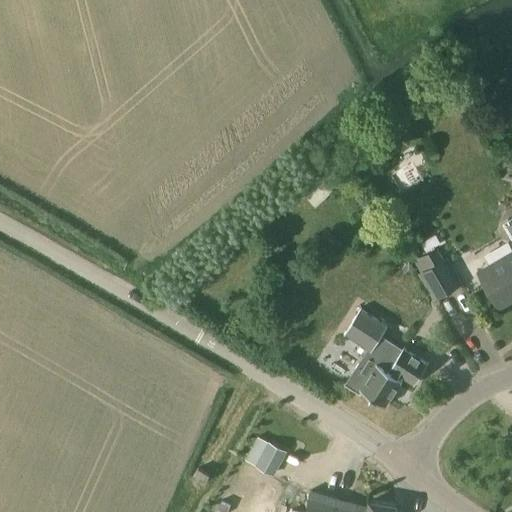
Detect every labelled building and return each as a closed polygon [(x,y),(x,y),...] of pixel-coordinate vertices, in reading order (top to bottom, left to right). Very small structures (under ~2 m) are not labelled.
[(298,188),(316,207),(335,190),(330,185),(339,176),(325,162),(298,188)] [(511,253),(479,273),(499,307),(501,305),(499,302),(511,294),(511,218),(502,224),(511,240),(511,239),(511,253)] [(418,273),(434,301),(463,284),(447,256),(443,259),(438,249),(444,245),(438,234),(423,243),(427,251),(413,259),(420,272),(418,273)] [(344,334),(369,350),(346,386),(359,394),(361,391),(371,397),(369,399),(373,402),(374,399),(384,406),(401,380),(399,379),(401,376),(414,384),(427,365),(402,349),(401,351),(380,338),(387,327),(359,310),(344,334)] [(255,466),(273,476),(287,451),(268,441),(255,466)] [(192,477),(203,484),(209,475),(197,469),(192,477)] [(394,511),(395,507),(370,502),(368,508),(309,491),(305,511),(394,511)]
